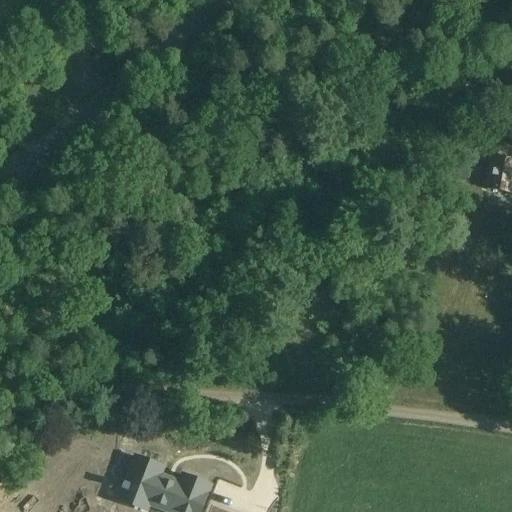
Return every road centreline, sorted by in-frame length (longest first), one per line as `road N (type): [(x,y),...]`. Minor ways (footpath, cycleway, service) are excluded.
road 1 (track): [(0,382),(310,403),(511,428)]
road 2 (unclassified): [(0,188),(229,0)]
